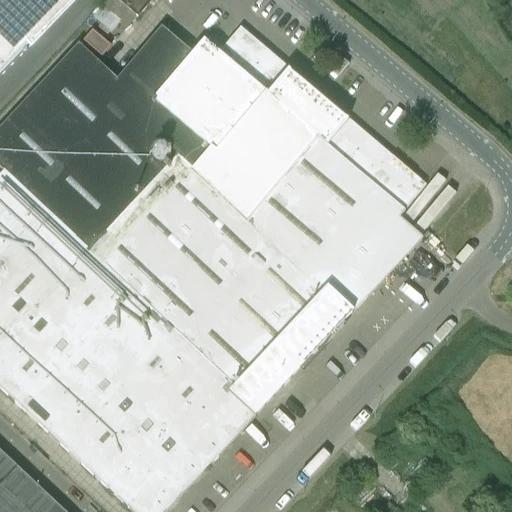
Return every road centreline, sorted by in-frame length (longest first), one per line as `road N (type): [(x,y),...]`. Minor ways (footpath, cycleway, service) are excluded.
road 1 (tertiary): [(256,511),(511,238)]
road 2 (tertiary): [(511,181),(304,0)]
